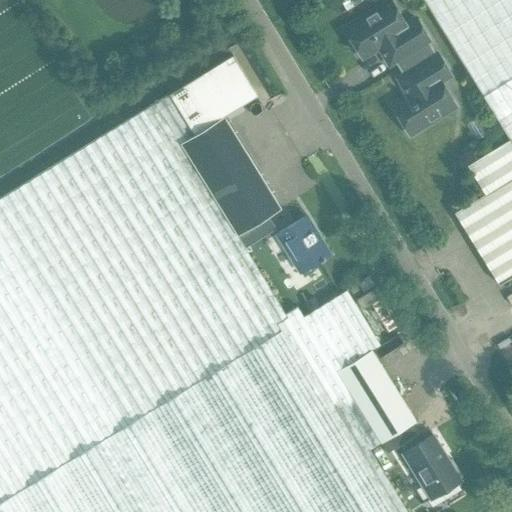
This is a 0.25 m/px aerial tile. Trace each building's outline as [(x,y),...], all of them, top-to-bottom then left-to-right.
[(358,0),(342,0),(339,2),(344,12),(360,3),(358,0)] [(399,67),(430,49),(425,42),(429,40),(415,18),(405,25),(389,0),(343,29),(361,58),(378,47),(389,65),(395,60),(399,67)] [(511,0),(423,0),(483,95),(510,139),(499,145),(488,152),(466,166),(484,194),(454,213),(499,285),(511,276),(511,0)] [(409,135),(456,106),(440,81),(450,75),(437,53),(434,55),(430,49),(399,67),(404,74),(397,78),(408,95),(390,106),(409,135)] [(280,208),(223,117),(257,96),(231,55),(168,95),(154,104),(0,197),(0,495),(287,318),(285,314),(236,236),(280,208)] [(476,120),(466,127),(475,141),(486,135),(476,120)] [(301,271),(328,254),(318,238),(315,240),(302,218),(277,234),(301,271)] [(363,291),(373,285),(368,276),(358,282),(363,291)] [(360,309),(380,297),(375,288),(355,300),(360,309)] [(370,349),(379,344),(345,290),(302,317),(291,324),(0,502),(0,511),(405,511),(367,449),(379,442),(386,453),(416,434),(409,424),(413,421),(370,349)] [(291,324),(302,317),(296,307),(285,314),(287,318),(291,324)] [(430,498),(459,481),(431,436),(402,453),(430,498)]
